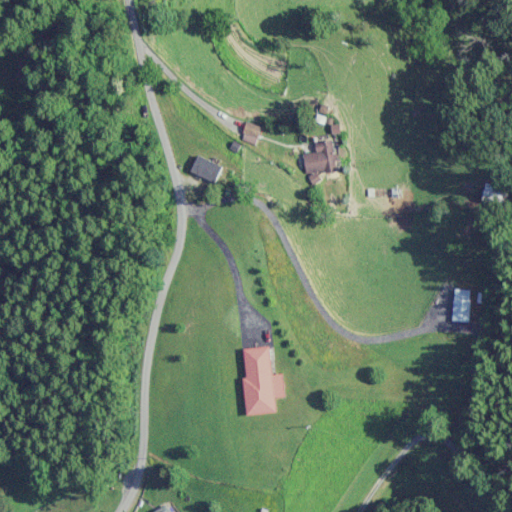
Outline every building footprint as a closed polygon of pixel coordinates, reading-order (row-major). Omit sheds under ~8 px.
[(246,133),(259,137),(263,128),(249,123),(246,133)] [(307,174),(336,171),(334,141),(317,142),(317,153),(305,154),(307,174)] [(216,183),(224,167),(201,155),(193,171),(216,183)] [(472,323),(472,290),(455,290),(455,323),(472,323)] [(249,416),(278,414),(277,398),(287,397),(285,375),(274,376),(271,347),(244,350),(249,416)]
